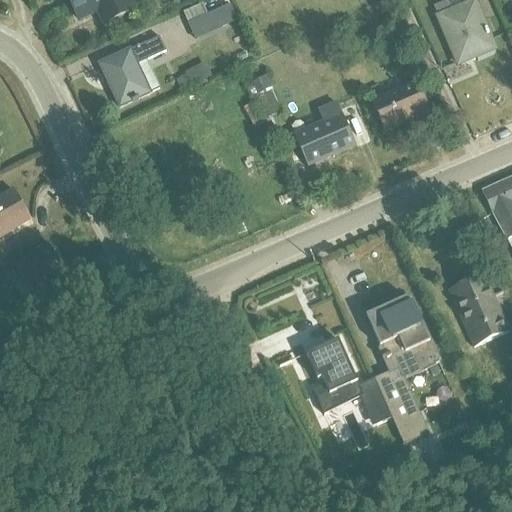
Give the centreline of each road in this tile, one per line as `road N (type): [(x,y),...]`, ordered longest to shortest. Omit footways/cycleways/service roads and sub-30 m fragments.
road 1 (unclassified): [(209,285),(158,290),(133,278),(36,81),(0,45)]
road 2 (unclassified): [(209,285),(511,153)]
road 3 (track): [(319,511),(209,285)]
